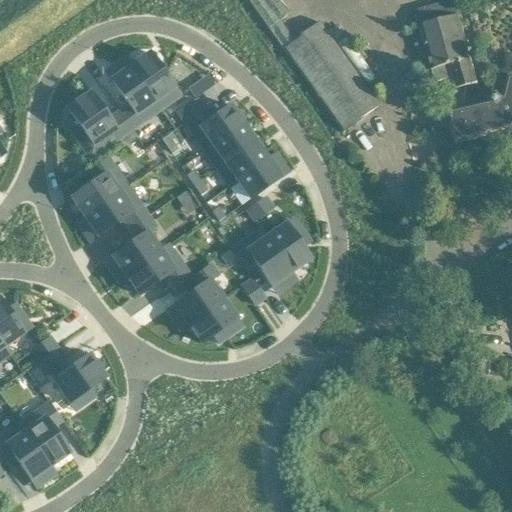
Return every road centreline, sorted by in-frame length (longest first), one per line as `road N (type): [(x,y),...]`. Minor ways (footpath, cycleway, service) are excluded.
road 1 (residential): [(33,173),(38,97),(53,66),(103,31),(132,23),(193,36),(255,88),(325,199),(334,227),(330,283),(294,339)]
road 2 (residential): [(511,239),(316,368)]
road 3 (residential): [(134,363),(139,387),(124,451),(94,486),(51,511)]
road 4 (residential): [(294,339),(214,372),(134,363)]
road 5 (residential): [(316,368),(282,402),(270,428),(271,511)]
